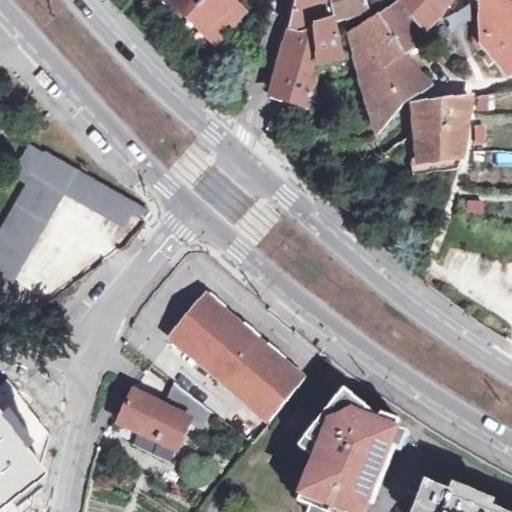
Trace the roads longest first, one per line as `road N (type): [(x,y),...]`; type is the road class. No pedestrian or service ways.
road 1 (secondary): [(193,214),(392,368),(511,442)]
road 2 (secondary): [(511,378),(379,286),(233,156)]
road 3 (secondary): [(0,5),(193,214)]
road 4 (secondary): [(233,156),(135,72),(69,0)]
road 5 (unclassified): [(193,214),(107,328),(92,371)]
road 6 (residential): [(243,138),(284,0)]
road 7 (unclassified): [(92,371),(62,511)]
